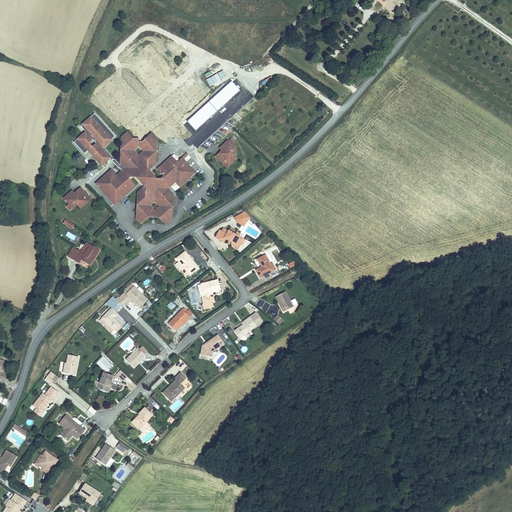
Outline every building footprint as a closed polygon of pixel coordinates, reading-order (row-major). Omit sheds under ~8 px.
[(396,0),(380,0),(392,10),(399,3),(396,0)] [(165,92),(181,110),(186,105),(170,88),(165,92)] [(145,110),(143,113),(150,120),(152,118),(156,123),(154,124),(161,132),(163,130),(165,132),(172,132),(175,130),(175,123),(173,121),(175,118),(168,111),(166,113),(162,108),(164,106),(157,99),(155,101),(153,99),(152,97),(150,97),(150,99),(146,98),(143,101),(143,108),(145,110)] [(111,100),(99,112),(111,123),(122,111),(111,100)] [(116,176),(111,170),(96,183),(115,205),(135,186),(129,179),(134,174),(144,186),(146,187),(144,189),(143,187),(139,191),(140,193),(137,195),(140,198),(137,200),(141,204),(141,206),(137,210),(139,212),(136,215),(139,217),(137,219),(141,223),(151,214),(157,214),(166,224),(170,220),(169,219),(171,216),(169,214),(172,211),(168,207),(168,206),(172,202),(170,199),(172,197),(170,194),(172,193),(168,189),(171,186),(175,190),(179,186),(180,187),(195,173),(183,159),(182,158),(177,163),(171,156),(157,169),(164,176),(158,181),(148,170),(147,169),(148,168),(150,169),(154,165),(153,164),(155,161),(153,158),(155,156),(152,152),(152,150),(156,147),(153,144),(156,141),(154,139),(155,138),(151,133),(145,139),(142,142),(136,142),(132,138),(127,132),(122,136),(124,137),(121,140),(124,143),(121,145),(124,149),(124,151),(121,154),(123,157),(120,160),(123,162),(120,165),(103,147),(111,140),(110,138),(114,135),(108,129),(106,130),(100,123),(101,121),(96,115),(92,119),(91,117),(80,126),(85,132),(77,139),(79,140),(75,144),(83,152),(86,149),(88,151),(89,149),(91,148),(96,153),(95,154),(104,164),(109,158),(112,161),(119,169),(119,168),(122,171),(116,176)] [(221,155),(219,153),(216,156),(223,165),(226,162),(227,163),(229,161),(231,164),(236,159),(232,155),(237,151),(232,145),(234,143),(231,139),(228,141),(227,141),(219,148),(222,151),(224,153),(221,155)] [(103,165),(104,164),(95,154),(96,153),(91,148),(89,149),(103,165)] [(74,193),(72,191),(64,198),(69,204),(66,206),(70,210),(73,208),(77,204),(81,208),(86,204),(83,201),(85,199),(84,198),(87,195),(81,188),(77,191),(79,193),(76,195),(74,193)] [(242,227),(251,219),(244,210),(234,218),(242,227)] [(239,241),(238,237),(239,236),(239,235),(240,234),(237,232),(235,234),(229,230),(228,231),(223,228),(222,231),(226,234),(224,238),(226,239),(229,241),(231,242),(232,243),(231,244),(232,247),(233,247),(237,249),(240,245),(240,244),(241,242),(239,241)] [(224,238),(226,234),(220,230),(215,237),(219,239),(224,242),(226,239),(224,238)] [(74,240),(76,236),(67,231),(65,236),(74,240)] [(81,252),(75,261),(79,264),(81,260),(90,265),(99,250),(87,242),(81,252)] [(77,250),(71,259),(75,261),(81,252),(77,250)] [(198,268),(192,261),(191,261),(187,256),(188,255),(185,251),(176,259),(179,262),(183,267),(189,275),(198,268)] [(276,270),(272,263),(271,264),(266,255),(257,259),(261,266),(262,265),(262,266),(262,267),(256,270),(260,278),(276,270)] [(220,291),(218,280),(201,284),(197,285),(199,291),(202,290),(204,296),(201,297),(203,304),(204,304),(205,309),(213,307),(212,302),(211,298),(208,295),(208,293),(212,292),(212,293),(220,291)] [(148,300),(134,286),(134,287),(128,292),(125,295),(130,300),(131,299),(135,302),(140,307),(148,300)] [(293,307),(286,292),(276,297),(279,302),(280,302),(283,307),(282,308),(283,312),(293,307)] [(119,303),(113,296),(106,303),(110,306),(113,303),(116,305),(119,303)] [(171,310),(175,305),(171,301),(167,306),(171,310)] [(113,319),(114,318),(118,314),(112,308),(102,318),(114,330),(120,324),(115,319),(114,320),(113,319)] [(187,321),(190,317),(193,314),(188,309),(187,311),(185,313),(182,310),(168,324),(175,331),(180,325),(186,320),(187,321)] [(283,320),(278,315),(274,320),(279,324),(283,320)] [(240,338),(257,326),(250,317),(244,321),(245,323),(243,325),(235,330),(240,338)] [(114,330),(102,318),(99,320),(112,333),(111,334),(113,336),(114,335),(116,333),(114,330)] [(116,333),(122,327),(120,324),(114,330),(116,333)] [(212,352),(224,344),(218,335),(207,343),(208,344),(205,346),(202,345),(201,355),(211,357),(212,352)] [(137,362),(142,357),(143,358),(146,355),(144,354),(142,352),(139,349),(138,348),(126,360),(134,368),(138,363),(137,362)] [(75,375),(78,357),(68,355),(66,365),(65,364),(63,373),(75,375)] [(105,357),(98,365),(107,373),(114,366),(105,357)] [(115,375),(124,381),(128,376),(119,370),(115,375)] [(110,384),(113,376),(103,372),(99,382),(98,386),(98,387),(97,389),(107,392),(110,384)] [(171,401),(185,388),(181,384),(186,379),(180,373),(175,379),(176,380),(178,381),(171,388),(170,386),(163,393),(171,401)] [(52,401),(59,393),(51,387),(45,395),(43,393),(33,406),(36,409),(41,412),(46,406),(51,400),(52,401)] [(146,422),(153,415),(145,408),(138,414),(139,415),(135,419),(132,422),(139,429),(144,424),(146,422)] [(85,430),(78,425),(78,426),(72,421),(73,421),(66,415),(59,424),(65,429),(67,430),(66,431),(64,430),(60,435),(68,441),(72,436),(70,435),(71,434),(73,435),(77,439),(85,430)] [(143,432),(150,425),(146,422),(144,424),(139,429),(143,432)] [(25,431),(15,425),(13,428),(23,434),(25,431)] [(129,448),(120,442),(117,447),(125,453),(129,448)] [(105,465),(115,450),(106,444),(102,450),(103,450),(99,456),(98,455),(96,458),(105,465)] [(11,466),(17,456),(7,450),(1,459),(0,458),(0,470),(5,470),(5,469),(4,466),(6,463),(8,464),(11,466)] [(45,451),(42,456),(36,464),(40,466),(41,467),(42,466),(44,468),(43,469),(42,470),(48,474),(58,460),(45,451)] [(143,458),(133,451),(132,453),(140,458),(136,463),(137,464),(143,458)] [(132,471),(136,467),(129,462),(126,465),(132,471)] [(95,503),(101,494),(85,484),(79,493),(87,498),(95,503)] [(22,508),(27,501),(16,493),(11,500),(7,507),(2,511),(17,511),(19,509),(21,507),(22,508)]
